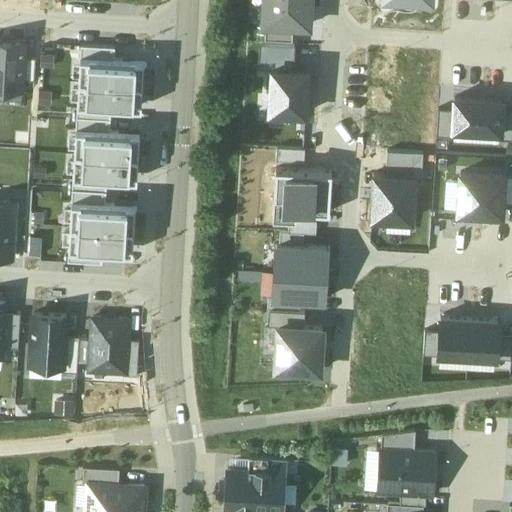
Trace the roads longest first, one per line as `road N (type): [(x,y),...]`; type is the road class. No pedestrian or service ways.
road 1 (residential): [(189,34),(172,292)]
road 2 (residential): [(347,256),(353,161),(327,123),(332,39)]
road 3 (residential): [(0,23),(189,34)]
road 4 (residential): [(332,39),(511,49)]
road 5 (residential): [(0,279),(172,292)]
road 6 (residential): [(347,256),(511,268)]
road 7 (residential): [(338,412),(347,256)]
road 8 (residential): [(172,292),(180,434)]
